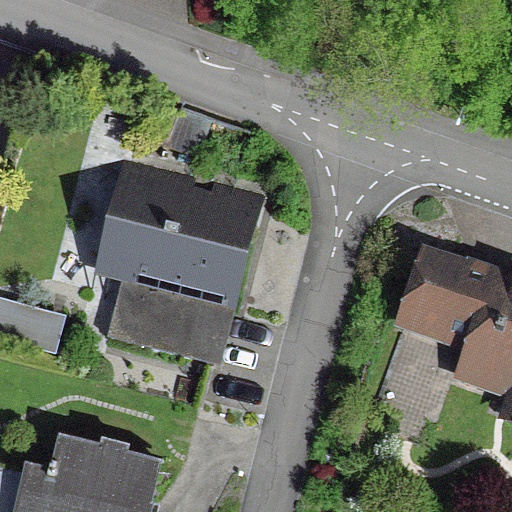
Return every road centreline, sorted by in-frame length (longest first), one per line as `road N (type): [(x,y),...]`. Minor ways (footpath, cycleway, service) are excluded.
road 1 (residential): [(273,511),(363,135)]
road 2 (residential): [(0,6),(363,135)]
road 3 (residential): [(363,135),(511,186)]
